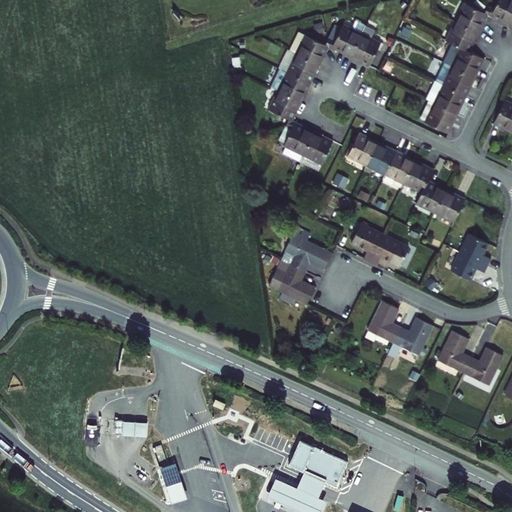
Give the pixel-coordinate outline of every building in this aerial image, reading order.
[(463,7),(458,18),(477,28),(480,22),(483,16),(485,17),(489,10),(492,4),(488,2),(485,8),(467,0),(463,0),(461,6),(463,7)] [(511,19),(511,16),(511,0),(496,0),(494,5),(492,4),(489,10),(499,15),(500,13),(505,16),(511,19)] [(475,33),(477,28),(458,18),(452,29),(450,28),(446,35),(454,39),(461,43),(470,47),(474,40),(472,39),(475,33)] [(353,50),(363,30),(351,25),(352,23),(345,19),(336,36),(334,35),(330,41),(340,46),(341,44),(347,47),(353,50)] [(291,45),(299,49),(319,59),(322,53),(325,48),(326,49),(330,41),(334,35),(330,33),(327,40),(306,29),(301,27),(291,45)] [(374,36),(363,30),(353,50),(364,56),(363,58),(367,59),(370,61),(382,37),(375,34),(374,36)] [(446,58),(454,62),(474,72),(477,66),(479,61),(481,62),(485,54),(470,47),(461,43),(454,39),(444,57),(446,58)] [(291,45),(290,44),(281,63),(288,66),(292,59),(294,60),(299,49),(291,45)] [(292,59),(288,66),(312,78),(315,71),(313,70),(316,64),(319,59),(299,49),(294,60),(292,59)] [(469,83),(474,72),(454,62),(446,58),(437,76),(438,77),(443,79),(467,91),(469,87),(471,84),(469,83)] [(281,86),(301,95),(304,90),(306,84),(308,85),(312,78),(288,66),(284,73),(286,74),(281,86)] [(429,95),(436,99),(456,108),(459,103),(461,98),(463,99),(467,91),(443,79),(438,77),(429,95)] [(301,95),(281,86),(275,97),(273,96),(270,103),(290,113),(287,120),(291,122),(294,115),(295,111),(297,108),(295,107),(301,95)] [(436,99),(429,95),(420,113),(425,115),(425,116),(449,128),(451,124),(453,120),(451,119),(456,108),(436,99)] [(511,125),(511,100),(511,99),(511,98),(505,95),(493,119),(497,120),(501,122),(501,120),(511,125)] [(304,147),(314,128),(309,125),(303,122),(304,120),(294,115),(291,122),(293,123),(285,140),(292,144),(293,142),(304,147)] [(326,133),(314,128),(304,147),(316,153),(315,155),(322,159),(334,135),(330,133),(327,131),(326,133)] [(366,162),(376,142),(365,137),(366,135),(362,133),(358,131),(347,155),(354,159),(355,157),(366,162)] [(387,148),(376,142),(366,162),(377,168),(376,170),(383,173),(395,149),(391,148),(388,146),(387,148)] [(403,180),(412,161),(402,155),(403,153),(399,151),(395,149),(383,173),(391,177),(392,175),(403,180)] [(426,179),(432,168),(424,164),(423,166),(418,163),(412,161),(403,180),(413,186),(412,188),(420,192),(426,179)] [(333,176),(333,186),(347,186),(347,175),(333,176)] [(434,210),(444,190),(433,184),(434,182),(430,180),(426,179),(420,192),(415,202),(422,206),(423,204),(434,210)] [(444,217),(452,221),(464,197),(460,195),(456,193),(455,195),(444,190),(434,210),(445,215),(444,217)] [(364,253),(370,256),(384,229),(361,218),(352,236),(368,244),(366,248),(364,253)] [(283,254),(304,263),(308,255),(324,262),(328,254),(332,246),(310,235),(313,228),(300,221),(283,254)] [(461,246),(488,260),(490,256),(491,253),(483,249),(488,237),(470,228),(461,246)] [(384,229),(370,256),(377,259),(379,255),(382,251),(400,260),(409,241),(384,229)] [(486,263),(488,260),(461,246),(452,264),(470,274),(476,262),(485,266),(486,263)] [(299,272),(304,263),(283,254),(276,250),(263,275),(271,279),(307,296),(311,288),(315,280),(299,272)] [(390,344),(399,323),(391,319),(398,303),(390,299),(382,295),(365,331),(390,344)] [(408,328),(399,323),(390,344),(415,356),(432,320),(424,316),(416,312),(408,328)] [(459,374),(469,354),(460,349),(468,333),(460,329),(452,325),(434,361),(459,374)] [(478,358),(469,354),(459,374),(484,386),(502,350),(494,346),(486,342),(478,358)] [(165,410),(161,445),(175,447),(178,412),(165,410)] [(149,421),(119,419),(118,433),(148,435),(149,421)] [(324,487),(336,492),(347,466),(298,445),(287,471),(295,474),(303,478),(300,484),(297,493),(275,484),(267,504),(284,511),(323,511),(326,506),(317,502),(321,493),(324,487)] [(142,460),(138,468),(142,470),(136,483),(147,488),(152,479),(147,476),(153,466),(142,460)] [(192,511),(224,511),(226,508),(173,490),(169,504),(192,511)]
